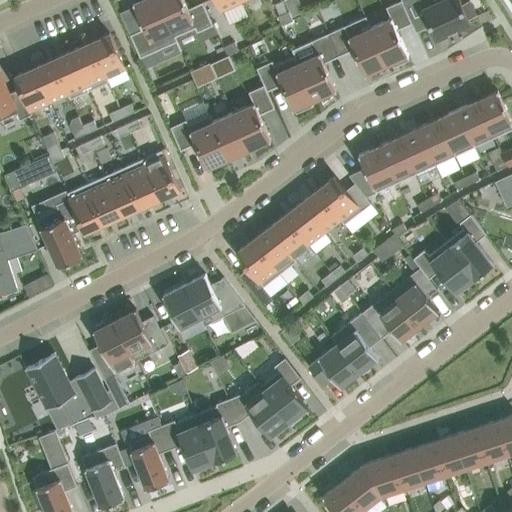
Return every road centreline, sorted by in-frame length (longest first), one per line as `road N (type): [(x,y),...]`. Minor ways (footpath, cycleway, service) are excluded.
road 1 (residential): [(511,60),(490,57),(348,118),(211,230),(0,337)]
road 2 (residential): [(511,299),(242,511)]
